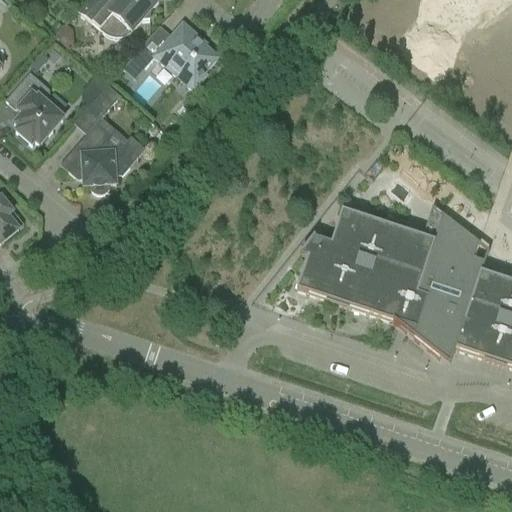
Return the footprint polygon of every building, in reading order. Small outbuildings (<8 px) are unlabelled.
[(94,0),(79,18),(103,39),(103,38),(105,40),(107,41),(109,42),(111,42),(114,43),(116,43),(118,43),(120,42),(123,42),(125,41),(127,40),(128,38),(130,37),(131,37),(140,26),(149,26),(148,17),(149,15),(157,6),(152,2),(151,0),(94,0)] [(159,31),(131,64),(142,74),(153,61),(155,63),(191,95),(205,79),(203,77),(216,63),(204,52),(196,45),(197,43),(181,29),(171,41),(159,31)] [(474,49),(447,88),(472,105),(499,65),(474,49)] [(40,56),(28,70),(35,76),(47,62),(40,56)] [(38,92),(37,86),(29,78),(5,106),(7,108),(16,116),(14,119),(18,123),(13,129),(17,133),(14,137),(30,151),(34,147),(38,151),(51,136),(62,124),(43,107),(49,101),(48,95),(44,92),(38,92)] [(107,91),(87,113),(100,123),(119,101),(107,91)] [(122,151),(96,128),(59,170),(74,183),(77,180),(81,184),(82,184),(82,191),(88,191),(89,193),(90,194),(91,196),(92,197),(93,198),(95,199),(96,199),(98,199),(100,199),(102,199),(103,198),(104,197),(106,196),(107,195),(108,193),(108,191),(108,190),(115,189),(114,181),(121,181),(129,171),(125,168),(140,151),(131,143),(130,142),(122,151)] [(0,248),(17,235),(16,233),(20,229),(18,227),(0,203),(0,248)] [(477,248),(431,211),(420,243),(340,217),(329,249),(313,244),(313,243),(312,243),(298,261),(299,261),(300,261),(306,263),(299,283),(300,283),(296,295),(322,304),(322,305),(350,314),(350,313),(391,327),(438,365),(443,351),(453,354),(453,355),(457,356),(480,363),(480,364),(507,373),(507,372),(511,373),(511,289),(483,280),(483,279),(479,278),(482,267),(472,264),(477,248)]
